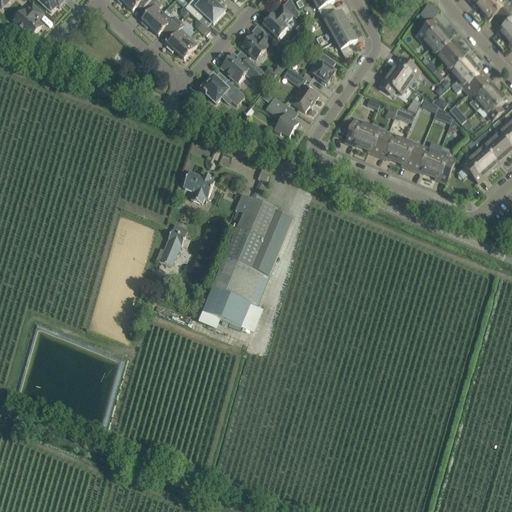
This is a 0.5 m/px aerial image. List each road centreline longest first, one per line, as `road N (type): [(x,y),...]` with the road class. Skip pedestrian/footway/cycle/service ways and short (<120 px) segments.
road 1 (residential): [(511,184),(465,216),(315,154),(314,138),(377,53),(354,0)]
road 2 (unclassified): [(511,259),(183,123),(167,109)]
road 3 (track): [(0,412),(240,511)]
road 4 (unclassified): [(167,109),(142,107),(0,47)]
road 5 (residential): [(179,83),(91,1)]
